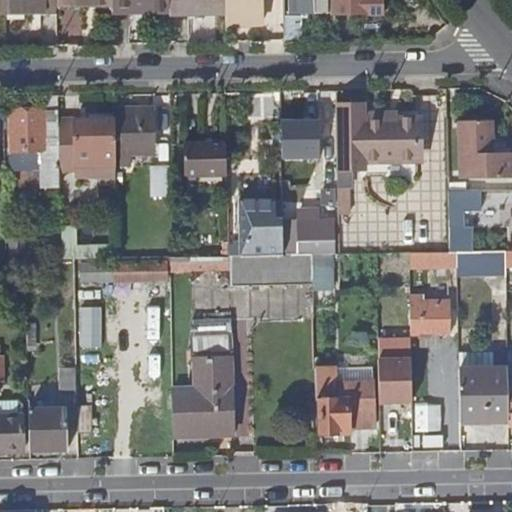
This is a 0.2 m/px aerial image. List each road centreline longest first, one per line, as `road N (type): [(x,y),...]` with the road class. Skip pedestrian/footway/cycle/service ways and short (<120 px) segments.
road 1 (residential): [(0,485),(511,476)]
road 2 (residential): [(511,61),(0,70)]
